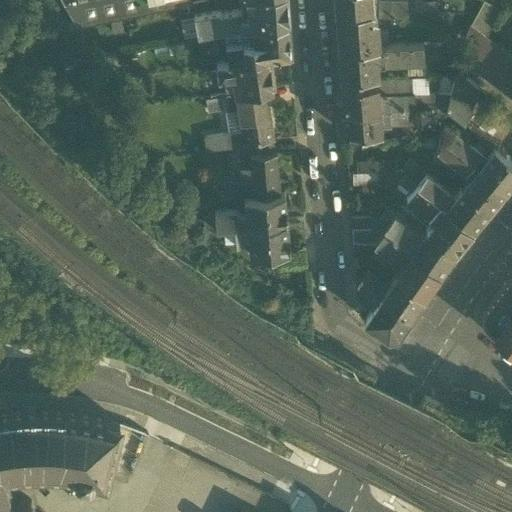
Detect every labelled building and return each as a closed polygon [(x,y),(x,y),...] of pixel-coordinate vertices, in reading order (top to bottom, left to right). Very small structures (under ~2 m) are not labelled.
[(192,0),(75,0),(63,3),(77,27),(78,27),(193,3),(192,0)] [(288,22),(286,0),(246,3),(247,15),(248,26),(251,26),(288,22)] [(370,10),(373,10),(372,1),(372,0),(334,0),(335,11),(370,10)] [(405,11),(406,2),(405,0),(377,0),(378,1),(372,1),(373,10),(405,11)] [(484,0),(482,0),(470,24),(484,35),(498,8),(484,0)] [(241,26),(248,26),(247,15),(242,16),(242,10),(241,10),(235,11),(221,13),(220,12),(194,17),(197,35),(222,30),(241,26)] [(370,16),(370,10),(335,11),(338,47),(377,45),(378,45),(376,18),(374,16),(370,16)] [(25,25),(29,34),(41,28),(42,31),(51,27),(45,15),(25,25)] [(183,37),(197,35),(194,17),(180,20),(183,37)] [(225,47),(228,62),(268,56),(290,52),(288,22),(251,26),(253,43),(242,44),(225,47)] [(462,45),(511,84),(511,83),(511,56),(484,35),(470,24),(463,42),(462,45)] [(222,30),(225,47),(242,44),(253,43),(251,26),(248,26),(241,26),(222,30)] [(31,37),(42,31),(41,28),(29,34),(31,37)] [(423,60),(435,59),(435,43),(423,44),(423,60)] [(447,43),(435,43),(435,59),(448,59),(447,43)] [(378,45),(377,45),(377,57),(382,57),(382,61),(423,60),(423,44),(378,45)] [(378,74),(377,57),(377,45),(338,47),(340,76),(378,74)] [(273,85),(268,56),(228,62),(216,64),(217,71),(222,70),(226,93),(237,91),(266,87),(273,85)] [(406,63),(407,77),(412,77),(427,77),(427,63),(406,63)] [(456,69),(450,95),(448,104),(447,108),(464,122),(476,84),(456,69)] [(377,78),(378,83),(378,93),(400,92),(412,91),(412,77),(407,77),(377,78)] [(427,77),(412,77),(412,91),(414,91),(418,91),(428,92),(427,77)] [(343,110),(379,107),(378,93),(378,83),(341,85),(343,110)] [(237,91),(240,109),(269,105),(266,87),(237,91)] [(226,111),(240,109),(237,91),(226,93),(223,93),(226,111)] [(414,106),(414,97),(414,91),(412,91),(400,92),(401,106),(414,106)] [(419,97),(420,105),(448,104),(450,95),(428,92),(418,91),(418,97),(419,97)] [(400,92),(378,93),(379,107),(401,106),(400,92)] [(224,110),(222,97),(205,99),(207,113),(224,110)] [(401,106),(379,107),(379,121),(415,119),(415,113),(420,113),(420,105),(419,97),(418,97),(414,97),(414,106),(401,106)] [(447,108),(448,104),(420,105),(420,113),(423,117),(445,116),(447,108)] [(244,130),(246,143),(249,143),(268,139),(274,139),(269,105),(240,109),(244,130)] [(380,132),(379,121),(379,107),(343,110),(345,134),(380,132)] [(224,112),(227,133),(244,130),(240,109),(226,111),(224,112)] [(441,136),(477,165),(485,155),(474,146),(444,122),(441,136)] [(246,143),(244,130),(227,133),(203,136),(205,153),(246,146),(246,143)] [(437,151),(468,175),(477,165),(441,136),(437,151)] [(482,136),(474,146),(485,155),(493,145),(482,136)] [(249,143),(250,155),(270,153),(268,139),(249,143)] [(511,160),(493,145),(485,155),(477,165),(505,188),(511,178),(511,160)] [(252,183),(253,196),(279,193),(276,153),(270,153),(250,155),(250,166),(251,177),(252,183)] [(409,158),(402,171),(405,174),(417,183),(426,172),(409,158)] [(505,188),(477,165),(468,175),(461,185),(489,207),(505,188)] [(241,177),(245,177),(251,177),(250,166),(240,167),(241,177)] [(399,181),(405,174),(402,171),(378,172),(378,184),(398,183),(399,181)] [(417,183),(444,205),(453,194),(426,172),(417,183)] [(399,181),(411,191),(417,183),(405,174),(399,181)] [(246,183),(237,184),(239,197),(242,197),(247,197),(246,183),(245,184),(246,183)] [(405,198),(432,220),(444,205),(417,183),(411,191),(405,198)] [(222,199),(239,197),(237,184),(219,186),(220,190),(221,195),(222,199)] [(461,185),(453,194),(444,205),(472,228),(489,207),(461,185)] [(284,192),(279,193),(253,196),(247,197),(242,197),(244,212),(245,225),(288,220),(284,192)] [(472,228),(444,205),(432,220),(426,227),(454,249),(472,228)] [(233,226),(245,225),(244,212),(240,212),(235,207),(213,209),(214,211),(215,228),(233,226)] [(383,228),(385,229),(394,214),(387,210),(381,219),(371,219),(372,228),(383,228)] [(204,230),(215,228),(214,211),(202,212),(204,230)] [(385,229),(410,250),(421,235),(395,214),(394,214),(385,229)] [(351,218),(352,229),(372,228),(371,219),(371,216),(351,218)] [(290,235),(288,220),(245,225),(247,238),(249,254),(278,251),(280,251),(292,249),(290,235)] [(245,225),(233,226),(236,244),(240,244),(244,239),(247,238),(245,225)] [(426,227),(421,235),(410,250),(438,273),(454,249),(426,227)] [(383,228),(372,228),(352,229),(353,242),(375,244),(385,229),(383,228)] [(375,244),(400,264),(410,250),(385,229),(375,244)] [(280,251),(281,264),(307,262),(306,248),(292,249),(280,251)] [(438,273),(410,250),(400,264),(394,273),(423,296),(438,273)] [(362,281),(380,294),(388,282),(370,269),(362,281)] [(394,273),(388,282),(380,294),(409,316),(423,296),(394,273)] [(495,337),(511,350),(511,274),(487,307),(483,316),(484,326),(490,333),(495,337)] [(357,294),(373,305),(380,294),(362,281),(357,288),(357,294)] [(409,316),(380,294),(373,305),(364,318),(388,335),(397,333),(409,316)] [(0,511),(33,511),(34,511),(34,510),(35,510),(32,500),(31,500),(31,499),(28,497),(14,501),(6,473),(13,472),(21,471),(30,470),(39,469),(49,470),(58,470),(68,471),(76,472),(76,474),(77,476),(79,477),(78,477),(88,479),(90,479),(92,478),(93,476),(106,480),(106,479),(107,479),(108,473),(120,421),(114,420),(104,417),(94,415),(84,413),(73,411),(62,410),(52,409),(42,409),(31,409),(21,409),(11,411),(1,412),(0,412),(0,511)] [(144,433),(120,421),(108,473),(128,478),(144,433)]
